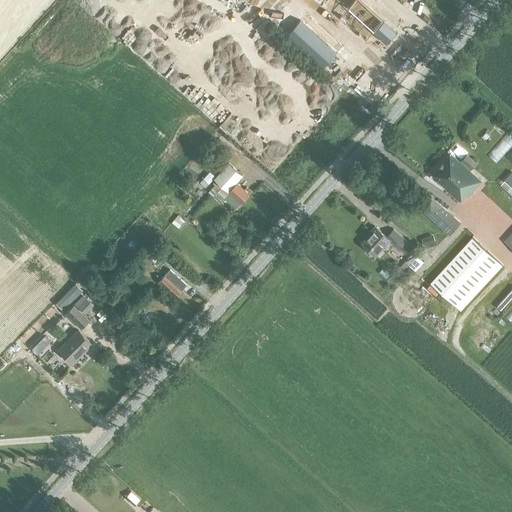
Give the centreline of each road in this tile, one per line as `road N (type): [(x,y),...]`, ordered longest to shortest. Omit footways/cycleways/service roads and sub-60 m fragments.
road 1 (tertiary): [(37,511),(496,0)]
road 2 (track): [(314,0),(413,92)]
